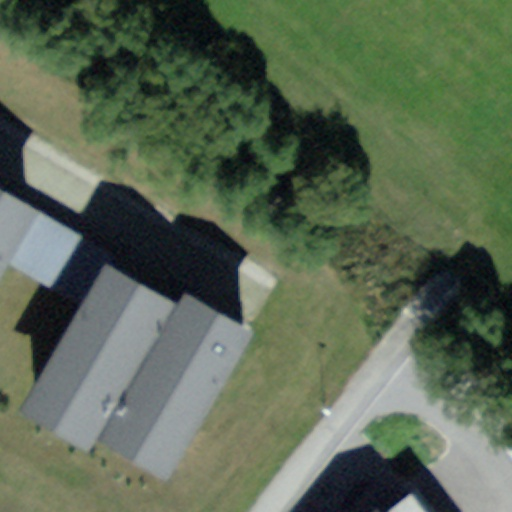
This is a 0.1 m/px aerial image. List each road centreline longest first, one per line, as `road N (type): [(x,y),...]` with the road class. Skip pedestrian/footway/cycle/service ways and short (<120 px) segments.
road 1 (residential): [(0,152),(267,306)]
road 2 (residential): [(449,277),(267,511)]
